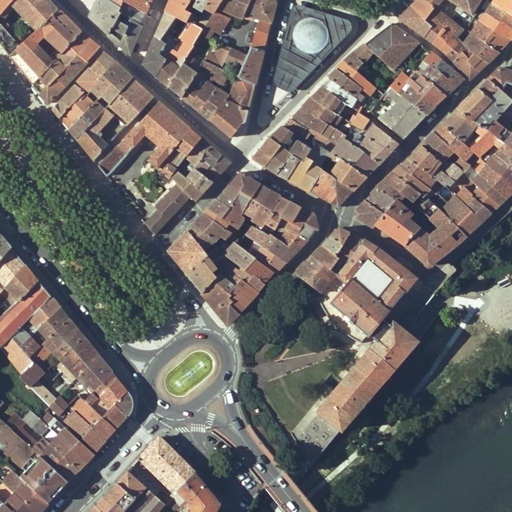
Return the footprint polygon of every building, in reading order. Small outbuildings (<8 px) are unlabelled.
[(0,0),(0,13),(12,0),(0,0)] [(7,12),(13,6),(36,30),(59,9),(50,0),(12,0),(0,13),(0,42),(9,54),(15,48),(22,42),(20,39),(21,38),(16,32),(13,35),(6,27),(9,25),(4,19),(9,14),(7,12)] [(98,24),(108,34),(117,19),(121,12),(119,11),(120,7),(109,0),(96,0),(91,15),(90,17),(98,24)] [(121,12),(127,16),(142,25),(147,13),(122,0),(109,0),(120,7),(119,11),(121,12)] [(122,0),(147,13),(152,0),(122,0)] [(179,18),(186,22),(195,4),(187,0),(170,0),(166,11),(179,18)] [(197,0),(195,4),(186,22),(193,26),(194,24),(207,0),(197,0)] [(207,0),(194,24),(204,29),(215,12),(218,7),(222,0),(207,0)] [(222,0),(218,7),(243,18),(250,0),(222,0)] [(250,0),(243,18),(253,21),(255,17),(271,22),(276,7),(272,0),(250,0)] [(394,9),(396,15),(424,36),(433,23),(403,0),(402,0),(398,5),(394,9)] [(427,0),(403,0),(433,23),(435,21),(442,11),(427,0)] [(480,0),(427,0),(442,11),(435,21),(444,28),(451,34),(450,36),(456,40),(465,29),(463,27),(469,18),(470,19),(474,14),(472,13),(480,0)] [(487,0),(488,0),(492,3),(511,15),(511,1),(510,0),(487,0)] [(511,15),(492,3),(486,12),(511,27),(511,15)] [(350,22),(347,19),(301,5),(298,5),(296,5),(294,6),(291,10),(288,17),(274,73),(274,80),(274,81),(275,84),(276,85),(279,87),(287,91),(290,91),(291,91),(294,89),(296,88),(344,37),(350,32),(351,30),(351,28),(352,26),(351,24),(350,22)] [(22,42),(15,48),(40,75),(82,31),(70,20),(59,9),(36,30),(22,42)] [(157,76),(177,39),(169,33),(179,18),(166,11),(144,65),(157,76)] [(201,35),(209,38),(223,16),(215,12),(204,29),(201,35)] [(511,37),(511,27),(486,12),(479,22),(510,40),(511,37)] [(131,53),(142,25),(127,16),(124,23),(117,19),(108,34),(112,37),(131,53)] [(424,36),(433,42),(444,28),(435,21),(433,23),(424,36)] [(193,47),(201,35),(204,29),(194,24),(193,26),(186,22),(177,39),(157,76),(160,79),(169,86),(193,47)] [(269,34),(271,25),(258,22),(256,31),(269,34)] [(477,24),(471,33),(498,52),(505,45),(510,40),(479,22),(477,24)] [(343,61),(361,75),(368,67),(363,63),(373,52),(393,69),(419,42),(392,23),(378,34),(352,53),(343,61)] [(451,34),(444,28),(433,42),(440,47),(443,50),(447,55),(459,42),(456,40),(450,36),(451,34)] [(82,31),(40,75),(33,83),(49,103),(99,47),(90,39),(82,31)] [(266,46),(269,34),(256,31),(251,46),(264,50),(266,46)] [(494,56),(498,52),(471,33),(463,45),(472,51),(487,62),(494,56)] [(460,53),(465,58),(472,51),(463,45),(459,42),(447,55),(449,56),(453,60),(460,53)] [(221,49),(214,64),(222,68),(226,57),(229,51),(231,47),(223,44),(221,48),(221,49)] [(243,65),(237,76),(255,85),(263,55),(264,50),(251,46),(243,65)] [(192,80),(200,84),(212,63),(203,59),(196,73),(189,68),(195,57),(194,56),(198,49),(193,47),(169,86),(172,88),(182,97),(192,80)] [(423,60),(434,68),(441,59),(436,55),(431,51),(423,60)] [(484,66),(487,62),(472,51),(465,58),(478,70),(484,66)] [(90,67),(100,77),(115,61),(112,59),(107,54),(105,52),(90,67)] [(453,60),(470,78),(475,74),(478,70),(465,58),(460,53),(453,60)] [(226,57),(222,68),(229,72),(237,76),(243,65),(226,57)] [(441,59),(434,68),(448,79),(455,71),(449,66),(441,59)] [(448,79),(434,68),(423,60),(415,69),(446,95),(456,86),(463,79),(455,71),(448,79)] [(115,61),(100,77),(91,88),(91,89),(97,95),(95,97),(97,99),(99,97),(102,94),(124,70),(119,65),(115,61)] [(361,88),(370,94),(376,87),(361,75),(343,61),(342,62),(336,69),(361,88)] [(214,84),(207,79),(206,78),(209,73),(214,64),(212,63),(200,84),(192,80),(182,97),(195,107),(200,111),(218,88),(214,84)] [(218,76),(222,68),(214,64),(209,73),(218,76)] [(90,67),(53,109),(58,115),(59,117),(82,93),(85,96),(91,89),(91,88),(100,77),(90,67)] [(488,78),(489,79),(511,98),(511,71),(498,67),(488,78)] [(230,75),(228,74),(229,72),(222,68),(218,76),(214,84),(218,88),(200,111),(210,119),(228,95),(223,91),(230,75)] [(361,101),(364,96),(359,92),(361,88),(336,69),(335,70),(328,77),(330,78),(356,98),(361,101)] [(442,99),(446,95),(415,69),(409,77),(405,81),(435,105),(442,99)] [(102,94),(112,103),(133,78),(132,77),(128,74),(124,70),(102,94)] [(405,81),(409,77),(402,72),(397,78),(404,84),(405,81)] [(244,124),(246,122),(252,98),(255,85),(237,76),(235,81),(232,88),(228,95),(210,119),(232,137),(244,124)] [(112,103),(110,104),(118,112),(130,122),(153,96),(143,87),(133,78),(112,103)] [(346,102),(352,106),(356,98),(330,78),(323,86),(322,87),(346,102)] [(397,91),(404,84),(397,78),(390,86),(397,91)] [(488,127),(486,125),(511,98),(489,79),(480,89),(479,88),(476,91),(458,109),(477,124),(488,132),(497,139),(500,136),(504,130),(494,122),(493,122),(488,127)] [(405,81),(404,84),(397,91),(426,115),(431,109),(435,105),(405,81)] [(397,102),(391,110),(378,118),(403,138),(417,123),(426,115),(397,91),(390,86),(387,91),(385,93),(397,102)] [(337,115),(338,115),(346,102),(322,87),(321,88),(312,98),(337,115)] [(69,129),(93,104),(85,96),(82,93),(59,117),(60,118),(62,120),(69,129)] [(321,145),(324,147),(329,139),(330,137),(339,143),(340,144),(345,137),(347,135),(334,127),(330,124),(337,115),(312,98),(302,108),(291,119),(316,136),(312,142),(317,145),(320,147),(321,145)] [(93,104),(69,129),(74,135),(77,139),(105,110),(96,101),(93,104)] [(159,101),(99,165),(103,170),(107,175),(113,172),(145,134),(160,147),(149,160),(154,163),(152,166),(157,170),(158,168),(170,177),(176,169),(201,138),(192,130),(190,128),(168,109),(159,101)] [(110,104),(105,110),(77,139),(94,160),(109,144),(100,136),(98,134),(100,131),(118,112),(110,104)] [(463,142),(477,124),(458,109),(454,112),(442,124),(463,142)] [(358,113),(352,123),(363,130),(369,121),(358,113)] [(330,124),(334,127),(341,117),(338,115),(337,115),(330,124)] [(287,122),(283,126),(300,136),(312,142),(316,136),(291,119),(287,122)] [(366,136),(360,144),(358,147),(379,163),(389,152),(398,143),(369,121),(363,130),(365,132),(364,134),(366,136)] [(454,151),(464,161),(473,152),(470,149),(463,142),(442,124),(436,130),(434,132),(454,151)] [(277,172),(297,141),(300,136),(283,126),(282,126),(275,132),(270,138),(280,145),(265,165),(277,172)] [(434,132),(428,138),(448,156),(454,151),(434,132)] [(478,157),(492,143),(497,139),(488,132),(470,149),(473,152),(478,157)] [(511,134),(505,140),(500,136),(497,139),(504,144),(511,150),(511,134)] [(358,147),(360,144),(347,135),(345,137),(358,147)] [(340,144),(339,143),(332,152),(366,176),(373,170),(379,163),(358,147),(345,137),(340,144)] [(190,171),(196,165),(197,166),(202,161),(201,159),(211,147),(206,142),(201,138),(176,169),(178,171),(182,166),(190,171)] [(280,145),(270,138),(255,156),(254,157),(254,159),(259,161),(265,165),(280,145)] [(440,163),(442,163),(448,156),(428,138),(427,139),(421,145),(440,163)] [(504,144),(497,139),(492,143),(500,149),(501,148),(504,144)] [(288,179),(309,147),(297,141),(277,172),(283,176),(288,179)] [(296,183),(310,191),(322,169),(320,167),(321,166),(309,159),(317,145),(312,142),(309,147),(288,179),(296,183)] [(511,150),(504,144),(501,148),(511,156),(511,150)] [(321,166),(327,156),(330,151),(324,147),(321,145),(320,147),(317,145),(309,159),(321,166)] [(463,172),(452,164),(444,173),(436,168),(440,163),(421,145),(413,153),(407,159),(439,181),(443,184),(445,185),(447,184),(450,186),(463,172)] [(201,173),(206,169),(204,167),(208,162),(211,164),(221,155),(216,151),(211,147),(201,159),(202,161),(197,166),(196,168),(201,173)] [(500,149),(495,154),(511,167),(511,156),(501,148),(500,149)] [(332,152),(330,151),(327,156),(335,161),(338,161),(330,174),(353,190),(360,183),(366,176),(332,152)] [(483,161),(486,164),(495,154),(492,151),(483,161)] [(511,167),(495,154),(486,164),(511,184),(511,167)] [(204,167),(206,169),(209,171),(211,169),(212,170),(214,168),(220,173),(230,163),(225,159),(221,155),(211,164),(208,162),(204,167)] [(400,166),(429,187),(432,184),(435,186),(439,181),(407,159),(402,164),(400,166)] [(511,193),(511,191),(511,184),(486,164),(479,175),(505,198),(511,193)] [(421,193),(424,195),(431,188),(429,187),(400,166),(399,165),(394,170),(392,172),(421,193)] [(212,182),(201,173),(196,168),(187,178),(203,192),(205,190),(212,182)] [(206,169),(201,173),(212,182),(219,175),(220,173),(214,168),(212,170),(211,169),(209,171),(206,169)] [(330,174),(322,169),(310,191),(319,196),(338,207),(353,190),(330,174)] [(197,198),(203,192),(187,178),(178,171),(172,178),(177,183),(191,197),(195,200),(197,198)] [(224,191),(236,199),(230,208),(223,218),(238,229),(246,218),(244,217),(241,215),(243,211),(261,184),(242,172),(233,182),(224,191)] [(405,195),(412,202),(421,193),(392,172),(387,177),(385,179),(405,195)] [(505,198),(479,175),(472,182),(479,188),(498,205),(502,202),(505,198)] [(375,225),(405,245),(420,228),(409,219),(413,214),(399,202),(405,195),(385,179),(377,187),(394,200),(389,207),(384,213),(375,225)] [(191,197),(177,183),(155,207),(157,209),(145,223),(146,224),(155,235),(191,197)] [(247,213),(250,216),(248,219),(251,221),(252,220),(271,190),(266,187),(261,184),(243,211),(241,215),(244,217),(247,213)] [(445,186),(445,185),(443,184),(435,192),(437,193),(445,186)] [(447,203),(441,210),(467,236),(475,228),(482,221),(455,195),(445,186),(437,193),(447,203)] [(473,195),(464,186),(455,195),(482,221),(486,217),(491,212),(473,195)] [(372,194),(389,207),(394,200),(377,187),(375,189),(371,193),(372,194)] [(494,209),(498,205),(479,188),(473,195),(491,212),(494,209)] [(252,220),(263,226),(280,196),(275,193),(271,190),(252,220)] [(216,199),(230,208),(236,199),(224,191),(221,194),(216,199)] [(384,213),(389,207),(372,194),(369,197),(366,200),(384,213)] [(275,228),(278,223),(290,201),(285,198),(280,196),(263,226),(260,231),(270,237),(271,234),(275,228)] [(423,210),(440,228),(430,236),(420,228),(405,245),(429,266),(455,247),(461,241),(467,236),(441,210),(428,198),(422,205),(425,208),(423,210)] [(223,218),(230,208),(216,199),(214,202),(208,208),(223,218)] [(375,225),(384,213),(366,200),(362,204),(355,211),(355,217),(373,227),(375,225)] [(296,204),(290,201),(278,223),(288,228),(302,207),(296,204)] [(288,228),(284,235),(283,236),(291,243),(299,234),(308,239),(317,228),(315,213),(308,210),(302,207),(288,228)] [(228,237),(235,242),(243,232),(238,229),(223,218),(208,208),(206,210),(204,213),(232,232),(228,237)] [(213,241),(220,233),(227,239),(228,237),(232,232),(204,213),(201,215),(195,222),(213,241)] [(169,250),(176,258),(183,267),(187,272),(208,255),(204,249),(213,241),(195,222),(169,250)] [(287,262),(296,252),(271,234),(270,237),(260,231),(252,227),(246,235),(255,241),(267,249),(287,262)] [(330,236),(341,244),(335,254),(344,261),(362,240),(338,227),(334,231),(330,236)] [(283,236),(284,235),(275,228),(271,234),(296,252),(308,239),(299,234),(291,243),(283,236)] [(235,242),(246,251),(255,241),(246,235),(243,232),(235,242)] [(226,240),(227,239),(220,233),(213,241),(214,243),(221,236),(226,240)] [(0,259),(11,247),(6,241),(1,235),(0,236),(0,259)] [(322,245),(335,254),(341,244),(330,236),(326,240),(322,245)] [(370,334),(383,317),(385,315),(415,278),(377,250),(370,245),(362,240),(344,261),(347,263),(342,268),(337,275),(341,278),(347,283),(340,291),(332,300),(326,295),(321,292),(318,296),(323,305),(333,321),(339,319),(351,329),(349,335),(361,344),(370,334)] [(235,242),(223,254),(264,284),(275,272),(258,259),(246,251),(235,242)] [(344,261),(335,254),(322,245),(316,251),(335,263),(342,268),(347,263),(344,261)] [(0,292),(4,288),(25,265),(18,256),(11,247),(0,259),(0,292)] [(277,273),(287,262),(267,249),(258,259),(275,272),(277,273)] [(316,251),(312,256),(330,269),(335,263),(316,251)] [(264,284),(223,254),(221,256),(239,271),(236,275),(257,291),(264,284)] [(220,271),(214,263),(208,255),(187,272),(195,282),(203,291),(219,272),(220,271)] [(230,277),(237,283),(254,297),(258,291),(257,291),(236,275),(239,271),(221,256),(214,263),(220,271),(219,272),(228,279),(230,277)] [(312,256),(305,264),(329,282),(336,274),(330,269),(312,256)] [(336,274),(337,275),(342,268),(335,263),(330,269),(336,274)] [(304,279),(321,292),(329,282),(305,264),(303,266),(307,269),(308,275),(304,279)] [(32,274),(25,265),(4,288),(18,301),(38,281),(32,274)] [(300,276),(304,279),(308,275),(307,269),(303,266),(296,273),(300,276)] [(228,279),(219,272),(203,291),(208,298),(227,322),(229,322),(238,313),(230,304),(233,300),(229,297),(231,294),(229,292),(232,289),(235,286),(228,279)] [(329,282),(334,286),(340,291),(347,283),(341,278),(337,275),(336,274),(329,282)] [(228,279),(235,286),(237,283),(230,277),(228,279)] [(0,345),(1,347),(12,335),(50,296),(44,289),(38,281),(18,301),(14,306),(0,319),(0,345)] [(245,305),(254,297),(237,283),(235,286),(232,289),(245,305)] [(332,300),(340,291),(334,286),(326,295),(332,300)] [(4,288),(0,292),(14,306),(18,301),(4,288)] [(245,305),(232,289),(229,292),(231,294),(229,297),(233,300),(230,304),(238,313),(245,305)] [(55,302),(50,296),(12,335),(21,346),(30,337),(39,328),(60,308),(55,302)] [(39,328),(48,338),(69,319),(62,310),(60,308),(39,328)] [(377,340),(391,323),(383,317),(370,334),(377,340)] [(37,365),(52,351),(60,358),(82,336),(76,327),(69,319),(48,338),(45,341),(30,357),(33,361),(22,373),(19,377),(30,387),(37,381),(45,373),(37,365)] [(338,327),(349,335),(351,329),(339,319),(333,321),(335,324),(338,327)] [(392,321),(391,323),(377,340),(370,348),(374,352),(335,400),(330,396),(300,432),(307,438),(298,448),(312,464),(344,427),(370,396),(416,341),(392,321)] [(30,357),(21,346),(12,335),(1,347),(22,373),(33,361),(30,357)] [(61,359),(78,376),(98,355),(90,346),(82,336),(60,358),(57,361),(58,362),(61,359)] [(21,346),(30,357),(45,341),(41,337),(36,342),(30,337),(21,346)] [(335,400),(374,352),(370,348),(348,375),(330,396),(335,400)] [(107,367),(98,355),(78,376),(93,392),(95,390),(112,372),(107,367)] [(98,394),(96,396),(95,398),(97,400),(117,379),(115,376),(112,372),(95,390),(98,394)] [(92,406),(103,416),(115,403),(127,391),(120,382),(117,379),(97,400),(92,406)] [(30,387),(50,406),(56,399),(37,381),(30,387)] [(90,395),(84,389),(79,394),(82,397),(85,400),(90,395)] [(127,391),(115,403),(127,415),(129,412),(130,411),(132,409),(133,406),(133,404),(133,400),(132,397),(127,391)] [(95,398),(96,396),(92,393),(90,395),(85,400),(82,397),(72,408),(74,409),(89,423),(93,427),(106,438),(111,433),(115,428),(103,416),(92,406),(97,400),(95,398)] [(59,415),(69,405),(59,396),(56,399),(50,406),(59,415)] [(120,423),(127,415),(115,403),(103,416),(115,428),(120,423)] [(64,420),(78,434),(89,423),(74,409),(64,420)] [(23,420),(41,436),(49,427),(41,420),(31,411),(23,420)] [(94,452),(49,411),(41,420),(49,427),(52,430),(58,435),(86,460),(90,456),(94,452)] [(33,449),(0,418),(0,442),(24,465),(30,459),(33,461),(19,476),(48,502),(59,490),(68,480),(33,449)] [(78,434),(83,438),(93,427),(89,423),(78,434)] [(101,444),(106,438),(93,427),(83,438),(96,450),(101,444)] [(44,439),(50,444),(58,435),(52,430),(44,439)] [(292,441),(298,448),(307,438),(300,432),(292,441)] [(82,465),(86,460),(58,435),(50,444),(78,469),(82,465)] [(167,478),(178,488),(180,487),(194,472),(195,471),(159,436),(139,458),(151,470),(155,466),(167,478)] [(33,449),(68,480),(73,475),(78,469),(50,444),(44,439),(43,438),(33,449)] [(155,466),(151,470),(164,482),(167,478),(155,466)] [(125,510),(126,511),(140,511),(156,494),(128,470),(117,482),(136,499),(125,510)] [(38,511),(43,507),(48,502),(19,476),(14,471),(4,482),(15,491),(37,511),(38,511)] [(194,472),(180,487),(178,488),(172,494),(181,503),(181,504),(186,510),(185,511),(213,511),(219,502),(213,494),(194,472)] [(107,494),(125,510),(136,499),(117,482),(112,488),(107,494)] [(37,511),(15,491),(5,502),(15,511),(37,511)] [(104,511),(123,511),(125,510),(107,494),(96,505),(104,511)] [(140,511),(158,511),(166,504),(156,494),(140,511)] [(15,511),(5,502),(0,507),(0,511),(15,511)]
